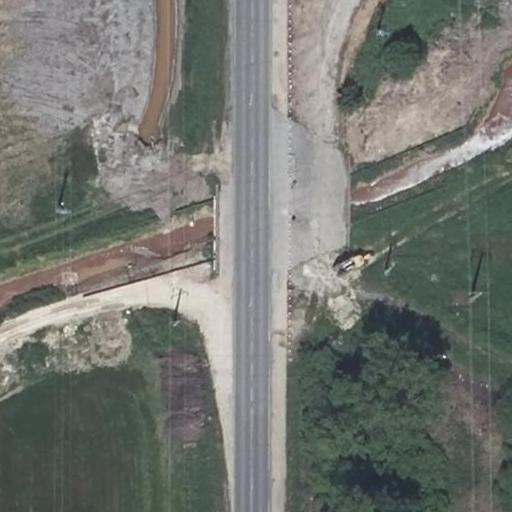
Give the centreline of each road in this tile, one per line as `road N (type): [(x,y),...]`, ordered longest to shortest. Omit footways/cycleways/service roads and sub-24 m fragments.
road 1 (track): [(345,0),(259,252),(511,382)]
road 2 (secondary): [(260,0),(258,511)]
road 3 (track): [(259,303),(152,292),(0,345)]
